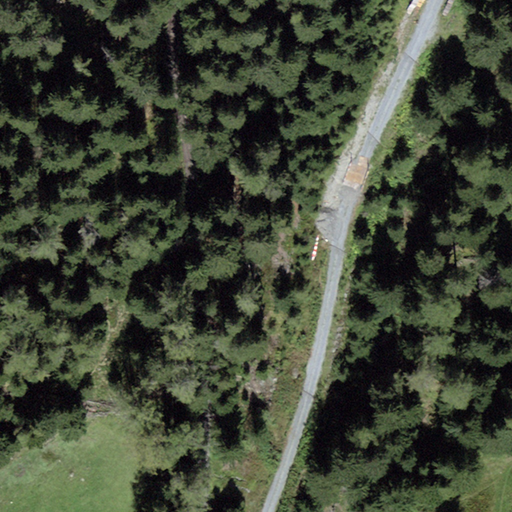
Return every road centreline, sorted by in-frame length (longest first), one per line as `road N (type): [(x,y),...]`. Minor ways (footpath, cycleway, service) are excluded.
road 1 (track): [(434,0),(365,156),(301,421),(269,511)]
road 2 (track): [(178,0),(173,63),(191,159),(186,267),(205,316),(204,511)]
